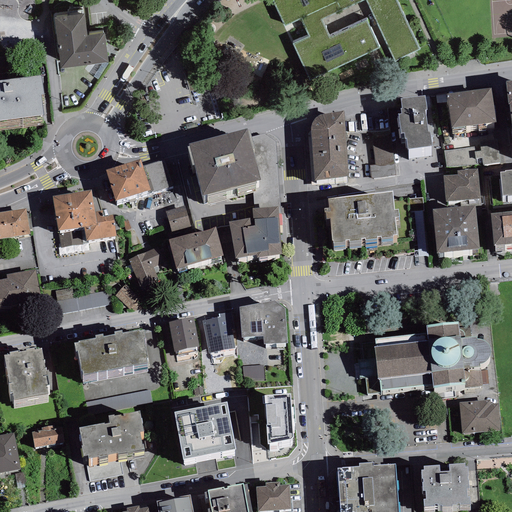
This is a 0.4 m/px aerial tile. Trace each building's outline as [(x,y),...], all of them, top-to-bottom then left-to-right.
[(274,0),(287,26),(299,20),(305,32),(291,39),(309,78),(380,45),(368,18),(330,36),(322,19),(361,0),(368,0),(395,58),(418,47),(395,0),(274,0)] [(84,13),(53,16),(60,67),(108,61),(104,32),(87,34),(84,13)] [(183,68),(190,91),(192,90),(203,87),(197,64),(185,67),(183,68)] [(448,93),(437,94),(438,101),(448,101),(448,93)] [(0,101),(0,140),(44,135),(41,115),(44,115),(41,96),(0,101)] [(490,102),(446,109),(451,144),(496,138),(490,102)] [(314,186),(348,183),(343,115),(323,119),(318,121),(314,124),(312,128),(311,134),(314,186)] [(425,115),(400,118),(402,129),(400,129),(401,135),(398,135),(401,155),(404,154),(404,160),(406,160),(408,171),(432,167),(430,152),(428,152),(425,130),(427,130),(425,115)] [(375,164),(371,164),(371,176),(395,175),(394,130),(374,131),(375,164)] [(248,139),(190,155),(203,205),(261,190),(248,139)] [(500,168),(496,144),(479,146),(481,156),(476,156),(474,157),(476,164),(482,164),(483,171),(500,168)] [(475,149),(443,154),(446,170),(476,164),(474,157),(476,156),(475,149)] [(150,204),(148,199),(172,192),(163,165),(139,172),(140,174),(106,185),(115,215),(150,204)] [(477,177),(456,179),(457,183),(443,184),(446,212),(480,208),(477,177)] [(511,185),(505,187),(505,188),(500,188),(502,212),(507,211),(507,212),(511,211),(511,185)] [(92,193),(53,199),(58,234),(80,231),(84,230),(86,244),(117,239),(113,219),(105,221),(103,213),(95,214),(92,193)] [(392,201),(328,208),(329,217),(326,217),(327,227),(330,226),(332,248),(333,248),(333,252),(345,251),(345,248),(349,247),(349,250),(361,249),(361,247),(365,246),(365,248),(377,247),(377,245),(381,245),(381,246),(393,245),(393,244),(397,243),(395,227),(399,227),(398,219),(394,220),(392,201)] [(185,206),(165,212),(172,234),(191,229),(185,206)] [(0,240),(30,236),(25,210),(0,213),(0,240)] [(278,213),(253,215),(253,224),(229,229),(235,265),(256,261),(256,265),(282,261),(278,213)] [(475,223),(433,227),(437,270),(479,266),(475,223)] [(511,230),(490,233),(493,264),(511,262),(511,230)] [(82,244),(80,231),(58,234),(61,248),(82,244)] [(169,245),(177,273),(224,260),(216,232),(169,245)] [(157,248),(128,260),(141,289),(159,282),(153,268),(164,263),(157,248)] [(7,279),(0,279),(0,307),(41,299),(35,269),(6,274),(7,279)] [(125,285),(115,295),(130,310),(140,299),(125,285)] [(55,291),(57,301),(75,298),(73,288),(55,291)] [(57,301),(44,303),(46,316),(112,304),(110,291),(75,298),(57,301)] [(274,313),(238,320),(241,352),(263,350),(263,359),(288,356),(284,322),(274,313)] [(228,321),(203,325),(209,358),(234,354),(228,321)] [(193,328),(169,332),(174,362),(198,357),(193,328)] [(426,344),(375,349),(375,346),(362,348),(363,364),(357,365),(360,384),(364,383),(366,400),(380,397),(380,401),(431,395),(433,404),(465,400),(464,394),(481,392),(479,379),(483,378),(486,376),(488,374),(489,371),(490,369),(490,366),(490,363),(488,361),(487,358),(484,356),(482,354),(479,354),(476,354),(476,351),(461,353),(458,336),(426,339),(426,344)] [(142,348),(76,362),(83,395),(149,381),(142,348)] [(10,363),(4,364),(9,392),(8,392),(10,402),(12,401),(14,409),(48,403),(46,395),(49,395),(42,358),(35,359),(35,357),(10,362),(10,363)] [(244,365),(245,378),(265,377),(264,364),(244,365)] [(293,387),(246,391),(253,464),(268,461),(268,464),(291,459),(293,457),(293,452),(297,447),(293,387)] [(87,399),(89,412),(152,403),(150,390),(87,399)] [(490,407),(459,410),(461,440),(500,437),(497,410),(490,411),(490,407)] [(228,409),(175,419),(184,466),(237,455),(228,409)] [(32,434),(35,450),(64,444),(61,428),(54,430),(53,427),(42,430),(42,432),(32,434)] [(88,475),(88,478),(89,482),(122,476),(122,473),(144,469),(143,464),(142,464),(140,452),(143,452),(139,431),(108,437),(109,443),(78,448),(83,476),(88,475)] [(0,473),(21,469),(13,432),(0,434),(0,473)] [(360,474),(337,476),(339,511),(398,511),(395,472),(374,473),(374,470),(360,471),(360,474)] [(439,471),(423,472),(424,476),(421,476),(422,497),(425,496),(425,504),(423,505),(423,511),(424,511),(442,511),(451,511),(452,511),(470,510),(470,503),(467,504),(466,495),(469,495),(467,473),(465,473),(465,470),(449,470),(449,477),(439,478),(439,471)] [(243,480),(207,487),(208,488),(204,489),(205,496),(209,495),(211,505),(207,506),(208,511),(252,511),(247,481),(243,481),(243,480)] [(258,485),(259,510),(291,507),(289,483),(279,483),(278,480),(265,481),(265,485),(258,485)] [(193,511),(190,493),(156,499),(158,511),(193,511)]
